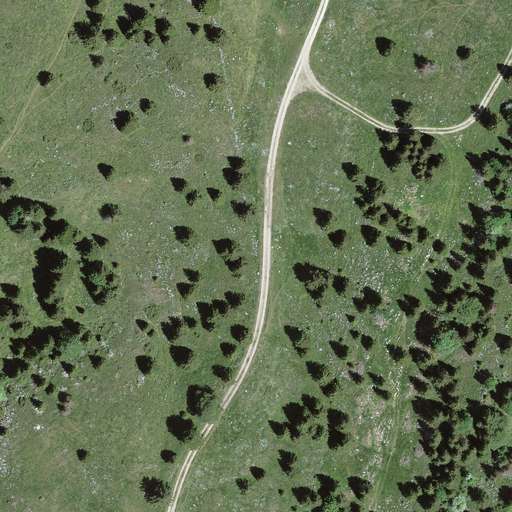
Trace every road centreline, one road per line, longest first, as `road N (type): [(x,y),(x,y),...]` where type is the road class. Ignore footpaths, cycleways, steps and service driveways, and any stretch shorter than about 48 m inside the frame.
road 1 (track): [(170,511),(186,464),(255,339),(272,156),(306,48)]
road 2 (track): [(511,54),(478,112),(455,129),(387,128),(317,85)]
